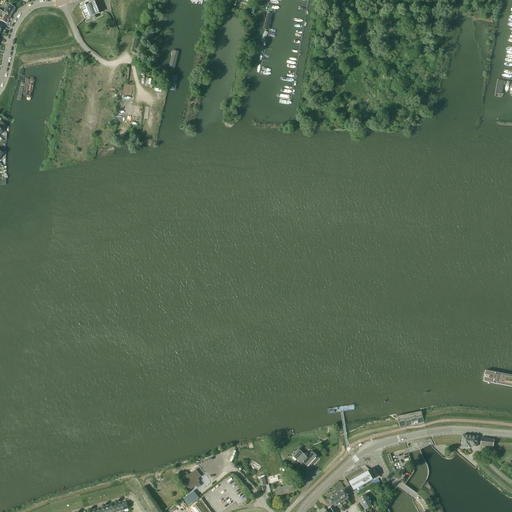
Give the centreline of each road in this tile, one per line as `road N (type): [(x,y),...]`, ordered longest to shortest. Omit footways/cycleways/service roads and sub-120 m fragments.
road 1 (tertiary): [(373,448),(439,430),(511,434)]
road 2 (residential): [(0,76),(25,10),(73,0)]
